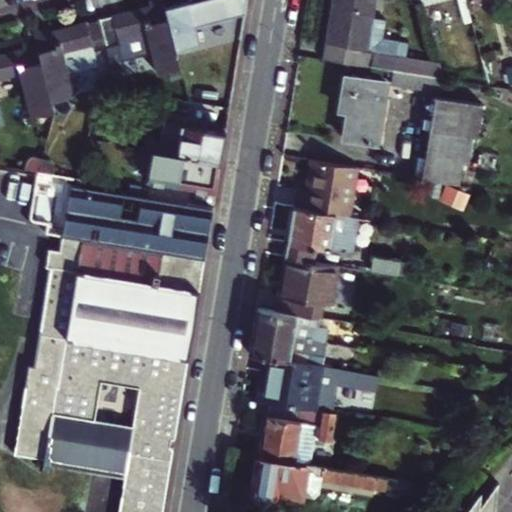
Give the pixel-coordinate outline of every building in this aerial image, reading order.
[(126,58),(153,51),(159,72),(198,62),(193,43),(200,41),(196,23),(244,10),(245,0),(181,0),(166,4),(165,0),(149,0),(147,1),(148,4),(63,26),(62,23),(51,26),(51,24),(38,27),(40,37),(29,40),(30,45),(0,52),(0,87),(13,84),(11,78),(28,73),(39,114),(68,107),(65,96),(87,90),(80,65),(101,59),(97,44),(109,41),(117,76),(130,73),(126,58)] [(376,0),(333,0),(324,60),(393,71),(438,78),(434,61),(407,56),(410,41),(384,37),(387,18),(374,17),(376,0)] [(438,78),(393,71),(391,85),(440,94),(443,79),(438,78)] [(338,121),(347,123),(344,139),(377,145),(387,84),(347,76),(338,121)] [(466,135),(478,136),(483,104),(436,96),(423,178),(459,184),(466,135)] [(164,122),(193,127),(195,115),(166,110),(164,122)] [(189,156),(192,156),(219,160),(224,133),(193,127),(164,122),(163,122),(159,143),(153,142),(152,149),(138,146),(135,162),(186,171),(189,156)] [(184,205),(211,209),(219,160),(192,156),(184,205)] [(298,188),(295,207),(349,216),(357,167),(312,159),(306,190),(298,188)] [(360,217),(361,218),(369,169),(357,167),(349,216),(360,217)] [(50,269),(55,270),(39,368),(32,367),(17,456),(46,461),(45,469),(52,470),(53,462),(134,476),(133,482),(125,481),(120,511),(162,511),(211,209),(184,205),(82,187),(83,181),(77,180),(67,239),(71,239),(68,253),(54,251),(50,269)] [(349,216),(295,207),(287,256),(314,261),(316,248),(353,254),(360,217),(349,216)] [(373,253),(371,267),(410,274),(413,260),(373,253)] [(314,261),(287,256),(278,311),(296,315),(322,319),(324,304),(332,306),(339,265),(314,261)] [(257,308),(253,330),(324,342),(326,329),(295,324),(296,315),(278,311),(257,308)] [(324,342),(253,330),(250,350),(265,352),(288,356),(290,349),(322,354),(324,342)] [(257,398),(269,401),(314,408),(333,411),(338,385),(377,392),(380,372),(321,362),(288,356),(265,352),(257,398)] [(260,454),(295,460),(299,433),(331,439),(336,412),(333,411),(314,408),(269,401),(260,454)] [(402,477),(295,460),(260,454),(254,489),(277,493),(278,488),(301,492),(306,468),(311,469),(311,472),(320,474),(319,477),(400,491),(402,477)] [(495,511),(496,500),(498,484),(489,495),(482,505),(481,493),(466,511),(495,511)]
